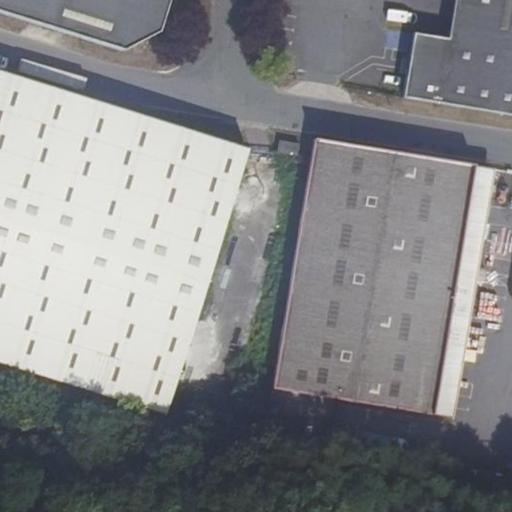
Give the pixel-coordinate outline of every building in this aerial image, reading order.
[(0,0),(0,14),(122,53),(158,34),(168,0),(0,0)] [(511,0),(451,0),(445,41),(411,35),(401,98),(511,116),(511,0)] [(99,105),(0,73),(0,366),(164,417),(247,152),(99,105)] [(481,241),(461,238),(472,166),(312,139),(271,391),(332,401),(431,418),(448,314),(469,317),(474,283),(483,284),(485,269),(477,268),(481,241)] [(297,145),(277,142),(275,153),(295,157),(297,145)] [(493,170),(472,166),(461,238),(481,241),(493,170)] [(241,346),(245,317),(219,313),(215,342),(241,346)] [(469,317),(448,314),(431,418),(452,421),(469,317)] [(324,446),(332,401),(271,391),(263,436),(324,446)]
